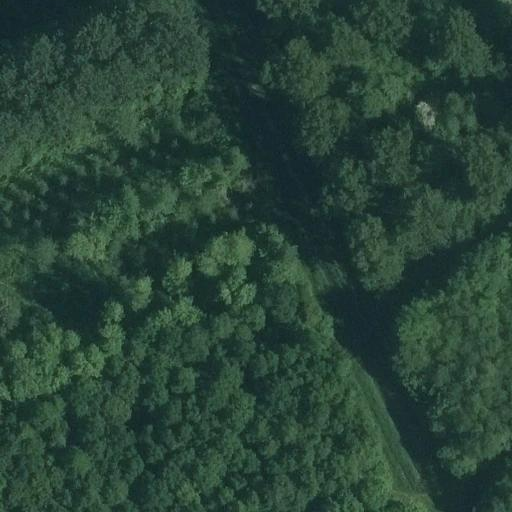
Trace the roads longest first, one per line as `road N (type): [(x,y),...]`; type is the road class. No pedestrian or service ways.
road 1 (track): [(511,462),(441,498),(379,491),(193,380),(0,284)]
road 2 (track): [(412,511),(175,0)]
